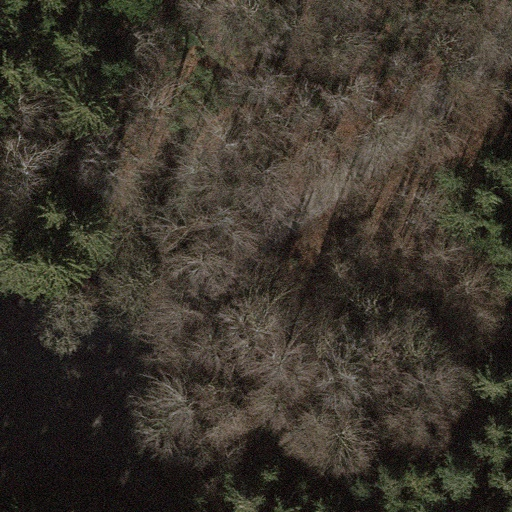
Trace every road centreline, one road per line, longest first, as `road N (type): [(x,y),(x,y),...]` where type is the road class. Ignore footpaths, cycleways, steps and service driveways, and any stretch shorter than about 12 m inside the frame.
road 1 (track): [(65,395),(176,301),(322,195),(511,31)]
road 2 (track): [(65,395),(162,511)]
